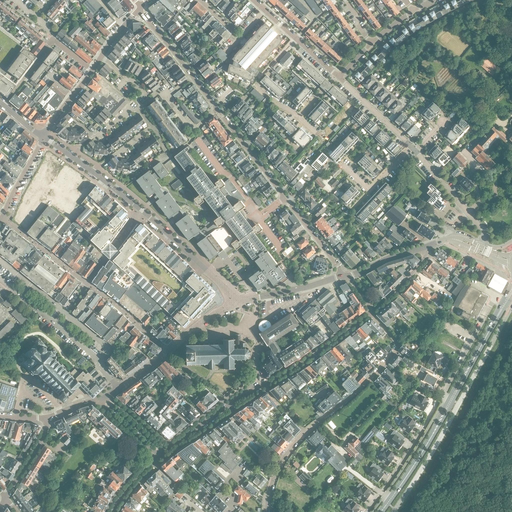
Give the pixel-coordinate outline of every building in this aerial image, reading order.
[(57,2),(63,7),(68,11),(69,13),(71,11),(65,6),(67,3),(66,3),(68,1),(67,0),(57,0),(58,0),(57,2)] [(99,21),(106,29),(111,25),(111,24),(113,22),(114,22),(116,21),(96,0),(87,0),(83,4),(87,9),(90,12),(94,16),(99,21)] [(135,7),(128,0),(108,0),(106,2),(119,19),(118,17),(126,11),(128,13),(134,8),(135,7)] [(148,9),(154,16),(162,8),(165,10),(165,9),(167,11),(169,13),(173,16),(174,14),(159,0),(148,8),(148,9)] [(179,17),(181,14),(179,12),(166,0),(166,1),(165,0),(159,0),(174,14),(176,16),(176,15),(179,17)] [(166,0),(179,12),(183,7),(188,1),(189,1),(187,0),(166,0)] [(224,0),(223,1),(217,7),(223,12),(229,5),(231,3),(227,0),(224,0)] [(325,4),(329,10),(334,6),(330,0),(325,4)] [(454,9),(463,5),(461,0),(459,0),(455,2),(455,0),(451,2),(453,7),(451,7),(453,10),(454,9)] [(280,11),(284,6),(279,1),(274,6),(280,11)] [(395,7),(390,1),(385,4),(390,10),(395,7)] [(57,2),(53,6),(60,11),(63,7),(57,2)] [(198,2),(193,7),(189,12),(191,13),(194,10),(197,12),(202,6),(198,2)] [(238,5),(234,2),(227,10),(228,11),(226,13),(230,16),(237,8),(236,7),(238,5)] [(183,7),(179,12),(181,14),(185,17),(189,12),(193,7),(189,3),(184,9),(183,7)] [(362,12),(367,9),(363,3),(358,6),(362,12)] [(451,11),(453,10),(451,7),(450,8),(447,4),(444,6),(444,7),(439,10),(442,16),(451,11)] [(60,11),(53,6),(49,10),(56,15),(60,11)] [(280,11),(285,15),(289,11),(284,6),(280,11)] [(339,12),(334,6),(329,10),(334,16),(339,12)] [(11,10),(7,7),(2,13),(6,17),(11,10)] [(197,19),(199,20),(207,11),(203,7),(198,13),(200,16),(197,19)] [(233,22),(246,9),(244,7),(242,8),(243,9),(238,14),(235,12),(229,18),(233,22)] [(399,13),(395,7),(390,10),(393,15),(394,16),(399,13)] [(155,17),(157,20),(162,15),(161,14),(165,10),(162,8),(154,16),(155,17)] [(370,9),(369,9),(369,8),(367,9),(362,12),(367,18),(372,14),(369,10),(370,9)] [(244,22),(243,21),(244,19),(241,17),(246,13),(248,11),(246,9),(233,22),(238,26),(239,24),(241,25),(244,22)] [(15,14),(11,10),(6,17),(10,20),(15,14)] [(58,17),(56,15),(49,10),(46,14),(54,21),(58,17)] [(442,16),(439,10),(434,13),(433,12),(430,14),(432,18),(430,19),(432,22),(433,21),(442,16)] [(211,15),(207,11),(199,20),(197,23),(199,24),(203,20),(204,22),(205,22),(211,15)] [(291,21),(295,16),(289,11),(285,15),(291,21)] [(343,18),(339,12),(334,16),(338,21),(343,18)] [(162,15),(157,20),(160,23),(168,15),(165,13),(163,16),(162,15)] [(15,14),(10,20),(14,24),(20,17),(15,14)] [(367,18),(371,24),(376,20),(372,14),(367,18)] [(170,17),(168,15),(160,23),(163,27),(168,22),(167,21),(170,17)] [(96,29),(84,16),(81,20),(84,23),(83,25),(92,33),(93,32),(94,33),(95,33),(96,31),(95,30),(96,29)] [(206,23),(203,26),(202,27),(204,30),(208,25),(211,27),(217,21),(216,20),(216,19),(215,18),(214,18),(212,16),(206,23)] [(291,21),(296,26),(300,21),(299,20),(301,18),(299,16),(297,18),(295,16),(291,21)] [(430,23),(432,22),(430,19),(428,20),(426,16),(422,18),(423,19),(418,23),(422,28),(430,23)] [(338,21),(343,27),(347,24),(343,18),(338,21)] [(20,29),(26,22),(22,19),(16,25),(20,29)] [(172,33),(179,28),(175,23),(176,22),(174,19),(166,26),(168,28),(167,29),(171,34),(172,33)] [(381,26),(376,20),(371,24),(376,30),(381,26)] [(95,25),(106,37),(110,34),(110,33),(106,29),(99,21),(95,25)] [(217,21),(211,27),(213,29),(209,34),(210,35),(211,36),(221,25),(219,23),(220,22),(218,21),(217,21)] [(296,26),(302,31),(306,26),(300,21),(296,26)] [(30,25),(26,22),(20,29),(25,32),(30,25)] [(139,33),(137,35),(136,36),(137,38),(141,35),(142,37),(150,30),(145,25),(142,28),(143,30),(141,31),(141,23),(133,23),(134,32),(139,31),(139,33)] [(229,66),(227,72),(231,73),(231,75),(232,76),(233,76),(234,76),(234,77),(235,77),(236,77),(237,77),(238,77),(239,77),(239,76),(243,78),(246,80),(245,81),(246,82),(247,83),(248,84),(249,84),(250,84),(251,84),(251,83),(251,82),(251,81),(254,75),(255,76),(258,72),(257,70),(256,70),(281,43),(280,43),(283,40),(270,28),(265,23),(262,26),(234,56),(235,56),(232,59),(234,61),(232,65),(229,64),(229,66)] [(413,33),(422,28),(418,23),(413,26),(412,24),(409,26),(411,31),(410,32),(412,34),(413,33)] [(352,30),(347,24),(343,27),(347,33),(352,30)] [(32,26),(32,27),(30,25),(25,32),(23,34),(25,36),(26,34),(28,36),(29,36),(35,28),(32,26)] [(78,25),(69,34),(73,38),(74,38),(79,32),(82,29),(78,25)] [(211,36),(213,38),(214,38),(218,33),(220,36),(226,29),(226,28),(224,27),(223,27),(221,25),(211,36)] [(180,26),(179,28),(172,33),(174,36),(173,37),(177,42),(178,41),(185,35),(181,30),(183,29),(180,26)] [(39,32),(37,31),(37,30),(35,28),(29,36),(31,37),(29,39),(32,41),(39,32)] [(0,92),(4,95),(7,98),(7,97),(7,98),(16,86),(19,82),(18,81),(19,80),(34,59),(36,57),(24,48),(0,29),(0,92)] [(135,37),(133,34),(132,33),(133,32),(132,32),(130,29),(125,35),(134,44),(135,43),(134,42),(135,42),(132,39),(133,38),(135,37)] [(227,30),(226,29),(220,36),(223,38),(219,43),(221,45),(222,44),(231,34),(229,32),(229,31),(228,30),(227,30)] [(305,33),(310,38),(314,34),(309,29),(305,33)] [(410,35),(412,34),(410,32),(408,33),(405,29),(402,31),(403,33),(398,36),(402,41),(410,35)] [(347,33),(351,39),(356,36),(352,30),(347,33)] [(43,36),(39,32),(32,41),(34,43),(35,41),(37,42),(43,36)] [(66,37),(60,32),(56,37),(62,41),(66,37)] [(85,40),(87,38),(79,32),(74,38),(81,45),(85,40)] [(142,40),(147,46),(155,38),(155,36),(154,35),(152,35),(151,33),(146,37),(142,40)] [(187,33),(185,35),(178,41),(180,43),(179,44),(183,49),(192,42),(188,37),(189,36),(187,33)] [(320,39),(314,34),(310,38),(316,43),(320,39)] [(316,43),(321,48),(327,42),(327,41),(325,43),(322,40),(323,39),(322,38),(324,36),(322,35),(320,37),(321,38),(320,39),(316,43)] [(120,39),(121,40),(127,46),(130,42),(124,36),(120,39)] [(361,42),(356,36),(351,39),(350,40),(350,41),(352,43),(354,42),(356,45),(361,42)] [(394,47),(402,41),(398,36),(394,40),(393,39),(389,41),(393,45),(391,46),(393,49),(394,47)] [(67,46),(71,42),(71,41),(66,37),(62,41),(67,46)] [(91,38),(87,42),(94,48),(98,51),(101,47),(91,38)] [(155,38),(147,46),(151,51),(155,47),(159,43),(158,41),(158,40),(157,38),(155,38)] [(91,52),(94,48),(87,42),(85,40),(81,45),(91,52)] [(124,50),(127,46),(121,40),(117,44),(123,50),(124,50)] [(75,49),(77,47),(71,42),(67,46),(72,50),(74,48),(75,49)] [(321,48),(326,53),(331,49),(332,47),(332,48),(334,46),(333,44),(332,46),(327,42),(321,48)] [(125,51),(124,50),(123,50),(117,44),(113,47),(115,49),(122,56),(123,56),(122,55),(125,51)] [(192,48),(193,47),(191,44),(183,51),(187,56),(192,52),(194,50),(192,48)] [(392,50),(393,49),(391,46),(390,48),(386,44),(383,47),(384,48),(380,52),(384,57),(392,50)] [(167,49),(163,45),(157,51),(154,53),(153,51),(147,57),(152,62),(152,61),(167,49)] [(89,63),(92,59),(77,47),(75,49),(74,48),(72,50),(75,52),(89,63)] [(215,53),(219,58),(224,52),(220,48),(215,53)] [(53,49),(43,61),(49,66),(51,64),(52,65),(60,55),(53,49)] [(121,58),(122,56),(115,49),(111,52),(118,59),(120,60),(121,59),(121,58)] [(170,53),(167,49),(152,61),(160,71),(163,68),(160,64),(159,63),(163,60),(162,59),(163,58),(165,59),(167,58),(166,56),(170,53)] [(326,53),(332,58),(337,52),(335,50),(333,51),(331,49),(326,53)] [(194,64),(199,61),(201,59),(195,51),(193,53),(188,57),(194,64)] [(118,59),(111,52),(108,56),(114,62),(118,59)] [(229,56),(224,52),(219,58),(223,63),(229,56)] [(280,61),(286,67),(294,58),(288,52),(280,61)] [(341,55),(337,52),(332,58),(337,63),(343,57),(340,55),(341,55)] [(384,57),(380,52),(376,56),(375,55),(372,58),(375,61),(374,63),(376,65),(377,63),(384,57)] [(56,62),(62,67),(65,63),(71,68),(69,70),(80,79),(84,74),(73,65),(67,61),(61,56),(56,62)] [(165,75),(169,72),(173,69),(170,66),(175,63),(176,63),(175,62),(171,57),(172,57),(171,57),(164,63),(168,68),(161,73),(164,76),(165,75)] [(479,64),(492,76),(499,68),(486,57),(479,64)] [(128,71),(129,70),(135,61),(130,58),(124,68),(128,71)] [(342,107),(348,101),(348,100),(329,83),(303,59),(297,65),(323,90),(342,107)] [(201,73),(209,66),(210,65),(208,63),(206,60),(197,68),(201,73)] [(43,62),(37,70),(41,74),(44,70),(48,72),(51,68),(49,66),(43,61),(43,62)] [(139,64),(135,61),(129,70),(133,73),(138,66),(139,64)] [(374,66),(376,65),(374,63),(372,64),(369,61),(366,64),(367,65),(363,69),(368,74),(374,66)] [(112,70),(106,64),(102,68),(109,74),(112,70)] [(224,64),(220,68),(222,70),(223,71),(227,72),(229,66),(224,64)] [(138,66),(133,73),(137,76),(142,68),(138,66)] [(178,66),(173,69),(169,72),(165,75),(166,77),(170,74),(172,77),(174,75),(181,70),(178,66)] [(213,71),(209,66),(201,73),(205,78),(212,72),(213,71)] [(105,78),(109,74),(102,68),(99,71),(105,78)] [(359,83),(360,82),(368,74),(363,69),(359,74),(358,72),(355,75),(356,77),(355,78),(359,83)] [(37,70),(30,79),(37,85),(41,80),(38,78),(41,74),(37,70)] [(174,75),(177,79),(184,74),(181,70),(174,75)] [(143,80),(150,75),(147,71),(140,76),(143,80)] [(66,80),(73,85),(74,85),(75,83),(75,82),(77,80),(69,74),(68,76),(68,77),(66,80)] [(118,103),(120,100),(122,98),(107,83),(96,74),(92,80),(98,83),(118,103)] [(187,78),(184,74),(177,79),(180,84),(187,78)] [(213,77),(214,78),(209,82),(211,84),(210,85),(211,86),(212,86),(213,87),(221,81),(216,74),(213,77)] [(153,79),(150,75),(143,80),(146,85),(147,84),(153,79)] [(260,82),(264,85),(270,79),(266,75),(260,82)] [(370,90),(379,81),(372,75),(363,85),(366,88),(367,86),(370,90)] [(73,86),(73,85),(66,80),(63,77),(59,81),(70,90),(73,86)] [(150,88),(157,82),(154,79),(153,79),(147,84),(150,88)] [(267,89),(274,82),(270,79),(264,85),(267,89)] [(97,100),(99,102),(101,104),(110,112),(111,110),(113,108),(116,105),(118,103),(98,83),(92,80),(88,86),(93,90),(90,94),(93,97),(97,100)] [(385,87),(379,81),(370,90),(369,91),(372,94),(373,93),(377,96),(385,87)] [(64,99),(67,94),(55,82),(50,87),(60,96),(64,99)] [(150,88),(153,92),(160,87),(157,82),(150,88)] [(277,86),(274,82),(267,89),(271,92),(277,86)] [(184,90),(189,97),(198,90),(192,83),(184,90)] [(42,107),(47,111),(52,115),(63,99),(50,88),(50,87),(47,84),(34,99),(35,100),(38,102),(43,106),(42,107)] [(277,86),(271,92),(275,96),(282,88),(279,84),(277,86)] [(304,85),(301,88),(309,96),(313,92),(304,85)] [(18,109),(25,101),(27,98),(28,97),(29,95),(32,91),(27,87),(18,97),(15,94),(9,101),(18,109)] [(392,93),(385,87),(377,96),(376,97),(379,100),(380,99),(383,102),(384,102),(392,93)] [(286,91),(282,88),(275,96),(279,99),(286,91)] [(297,92),(306,100),(309,96),(301,88),(297,92)] [(83,95),(90,101),(93,97),(90,94),(87,91),(83,95)] [(252,95),(257,99),(261,94),(256,91),(252,95)] [(297,92),(294,96),(302,104),(306,100),(297,92)] [(189,104),(191,106),(195,103),(202,97),(198,93),(191,98),(190,99),(192,102),(189,104)] [(398,100),(392,93),(384,102),(383,102),(382,103),(385,106),(386,105),(390,108),(398,100)] [(261,94),(257,99),(261,103),(262,101),(265,98),(261,94)] [(27,98),(25,101),(18,109),(22,112),(29,105),(33,101),(34,99),(29,95),(28,97),(27,98)] [(86,105),(90,101),(83,95),(80,98),(86,105)] [(302,104),(294,96),(290,100),(299,108),(302,104)] [(205,102),(202,97),(195,103),(198,107),(205,102)] [(83,108),(86,105),(80,98),(76,102),(83,108)] [(30,107),(35,100),(34,99),(33,101),(29,105),(22,112),(22,113),(24,115),(25,114),(26,116),(27,115),(26,114),(29,111),(30,112),(32,109),(30,107)] [(235,111),(237,112),(245,103),(246,103),(245,102),(244,100),(242,99),(241,99),(240,100),(239,101),(238,102),(232,109),(234,111),(235,111)] [(185,141),(180,135),(167,117),(168,116),(156,100),(147,107),(159,123),(158,124),(176,148),(185,141)] [(322,100),(318,104),(326,112),(330,108),(322,100)] [(405,106),(398,100),(390,108),(389,109),(392,112),(393,111),(397,115),(405,106)] [(205,102),(198,107),(200,110),(199,111),(201,113),(202,112),(206,109),(206,108),(207,107),(206,106),(208,105),(205,102)] [(434,116),(437,112),(438,113),(441,110),(432,102),(426,108),(434,116)] [(72,107),(79,114),(81,112),(86,116),(87,115),(75,103),(72,107)] [(246,104),(245,103),(237,112),(236,113),(238,115),(238,116),(240,118),(240,117),(249,108),(249,107),(248,105),(246,104)] [(273,113),(277,110),(272,104),(268,108),(273,113)] [(323,115),(326,112),(318,104),(315,108),(323,115)] [(32,109),(30,112),(29,111),(26,114),(27,115),(26,116),(28,117),(29,118),(30,119),(31,119),(31,120),(37,112),(34,110),(35,109),(33,107),(32,109)] [(86,120),(79,114),(72,107),(68,113),(75,119),(78,116),(84,122),(86,120)] [(101,112),(108,118),(111,114),(105,108),(101,112)] [(250,108),(249,108),(240,117),(242,119),(241,120),(244,122),(253,112),(253,111),(252,109),(250,108)] [(319,119),(323,115),(315,108),(311,112),(319,119)] [(426,108),(420,115),(428,122),(431,119),(432,119),(435,116),(434,116),(426,108)] [(356,122),(364,114),(361,111),(360,111),(358,109),(351,116),(353,118),(354,120),(356,122)] [(276,120),(282,113),(278,110),(272,116),(276,120)] [(104,121),(108,118),(101,112),(98,115),(104,121)] [(316,123),(319,119),(311,112),(308,116),(316,123)] [(35,122),(36,123),(37,123),(43,116),(38,113),(32,120),(33,120),(33,121),(34,122),(35,122)] [(43,116),(37,123),(36,123),(37,124),(37,123),(45,123),(45,124),(50,118),(46,114),(45,113),(44,115),(43,116)] [(276,120),(280,123),(286,117),(282,113),(276,120)] [(401,126),(409,119),(402,113),(394,121),(397,124),(398,123),(401,126)] [(6,123),(10,118),(5,114),(1,119),(6,123)] [(63,117),(61,119),(68,125),(73,120),(67,114),(64,118),(63,117)] [(138,118),(136,119),(141,125),(145,122),(139,114),(136,116),(138,118)] [(367,117),(364,114),(356,122),(356,123),(358,124),(361,125),(362,127),(369,120),(367,117)] [(104,121),(98,115),(94,119),(101,125),(104,121)] [(206,122),(209,127),(217,121),(218,121),(214,116),(207,121),(206,122)] [(280,123),(284,127),(290,120),(286,117),(280,123)] [(134,118),(131,120),(137,128),(141,125),(136,119),(135,120),(134,118)] [(247,132),(254,124),(252,122),(253,121),(251,118),(249,120),(246,122),(247,124),(243,128),(244,128),(243,129),(245,131),(246,130),(246,131),(247,132)] [(456,125),(463,132),(469,126),(461,118),(458,121),(459,122),(456,125)] [(59,135),(59,134),(65,128),(68,125),(61,119),(60,121),(60,122),(57,126),(59,127),(55,131),(59,135)] [(415,125),(409,119),(401,126),(401,127),(404,130),(404,129),(407,132),(408,132),(415,125)] [(13,132),(19,125),(14,120),(3,133),(7,136),(12,130),(13,132)] [(130,124),(128,125),(133,132),(137,128),(131,120),(128,122),(130,124)] [(258,129),(260,127),(261,126),(257,123),(259,121),(258,120),(254,124),(247,132),(250,135),(254,130),(256,132),(258,129)] [(284,127),(287,130),(293,124),(290,120),(284,127)] [(367,132),(367,133),(375,124),(372,121),(371,122),(369,120),(362,127),(364,128),(365,130),(367,132)] [(219,122),(218,123),(217,121),(209,127),(208,128),(212,133),(213,132),(221,126),(221,125),(219,122)] [(88,128),(92,133),(96,129),(91,124),(88,128)] [(129,135),(133,132),(128,125),(127,126),(126,124),(123,126),(129,135)] [(297,127),(293,124),(287,130),(291,134),(297,127)] [(378,127),(375,124),(367,133),(369,134),(372,135),(373,137),(380,130),(377,128),(378,127)] [(457,138),(463,132),(456,125),(455,124),(452,127),(453,128),(450,131),(457,138)] [(421,131),(415,125),(408,132),(407,132),(407,133),(410,136),(411,135),(414,138),(421,131)] [(506,143),(506,142),(509,139),(495,125),(471,151),(476,157),(475,158),(488,170),(495,164),(490,159),(492,156),(489,152),(488,149),(500,137),(506,143)] [(122,131),(120,131),(125,138),(129,135),(123,126),(120,129),(122,131)] [(213,132),(217,137),(224,131),(221,126),(213,132)] [(68,132),(65,128),(59,134),(65,139),(69,139),(69,136),(66,134),(68,132)] [(79,139),(82,139),(88,133),(82,128),(79,131),(81,134),(79,136),(79,139)] [(307,134),(300,128),(292,138),(303,148),(312,137),(307,134)] [(31,135),(25,130),(22,133),(23,134),(20,137),(26,142),(31,135)] [(346,134),(356,143),(356,142),(357,141),(359,139),(350,130),(346,134)] [(377,142),(378,143),(386,134),(383,131),(382,132),(380,130),(373,137),(375,138),(375,139),(376,140),(376,141),(377,142)] [(451,145),(457,138),(450,131),(449,130),(446,133),(447,134),(444,138),(451,145)] [(121,141),(125,138),(120,131),(119,132),(118,131),(115,133),(121,141)] [(228,135),(224,131),(217,137),(221,141),(228,135)] [(114,137),(113,138),(118,145),(122,142),(121,141),(115,133),(113,135),(114,137)] [(258,145),(264,137),(260,133),(253,141),(258,145)] [(354,144),(356,143),(346,134),(342,138),(344,140),(351,147),(353,145),(354,144)] [(389,137),(386,134),(378,143),(377,144),(379,146),(382,147),(383,146),(384,147),(391,140),(388,138),(389,137)] [(28,146),(33,149),(36,144),(37,142),(37,141),(31,135),(26,142),(25,142),(29,145),(28,146)] [(152,139),(150,141),(155,147),(159,144),(153,135),(150,137),(152,139)] [(222,149),(225,147),(232,140),(229,135),(228,135),(221,141),(222,143),(219,145),(222,149)] [(30,155),(33,149),(28,146),(29,145),(25,142),(26,142),(20,137),(18,140),(24,145),(21,149),(30,155)] [(107,140),(109,142),(114,148),(118,145),(113,138),(112,139),(110,137),(107,140)] [(269,142),(264,137),(258,145),(262,149),(269,142)] [(148,139),(145,142),(151,150),(155,147),(150,141),(149,141),(148,139)] [(91,151),(94,152),(94,149),(92,146),(95,144),(92,140),(86,145),(91,151)] [(238,148),(232,140),(225,147),(230,154),(233,151),(238,148)] [(349,148),(351,147),(344,140),(340,144),(348,151),(349,150),(349,148)] [(387,151),(389,153),(397,145),(394,142),(393,142),(391,140),(384,147),(386,149),(387,151)] [(98,144),(95,144),(92,146),(94,149),(94,152),(94,153),(99,154),(100,142),(98,142),(98,144)] [(104,154),(104,153),(104,150),(107,148),(106,145),(105,145),(103,145),(104,143),(100,142),(99,154),(104,154)] [(109,142),(106,145),(107,148),(104,150),(104,153),(108,154),(114,149),(114,148),(109,142)] [(143,146),(142,147),(147,153),(151,150),(145,142),(142,144),(143,146)] [(347,152),(348,151),(340,144),(336,148),(344,155),(345,153),(347,152)] [(435,158),(442,150),(436,144),(429,152),(432,155),(431,156),(434,159),(435,158)] [(19,156),(26,161),(27,161),(29,156),(22,151),(20,153),(17,151),(13,149),(8,145),(7,147),(19,156)] [(185,172),(189,169),(194,165),(184,153),(191,148),(189,145),(174,157),(185,172)] [(266,154),(269,157),(275,150),(269,145),(264,151),(267,153),(266,154)] [(400,147),(397,145),(389,153),(388,154),(390,156),(393,157),(394,156),(395,158),(402,151),(399,148),(400,147)] [(143,156),(147,153),(142,147),(141,148),(139,146),(137,148),(138,149),(143,156)] [(275,150),(269,157),(268,158),(273,162),(283,151),(278,147),(275,150)] [(342,156),(344,155),(336,148),(333,152),(341,159),(342,158),(342,156)] [(137,153),(135,154),(140,161),(144,157),(143,156),(138,149),(135,151),(137,153)] [(237,163),(245,157),(242,152),(241,150),(240,150),(234,154),(230,157),(232,159),(233,159),(237,163)] [(448,156),(442,150),(435,158),(438,161),(437,162),(440,165),(448,156)] [(276,167),(287,155),(283,151),(273,162),(272,163),(274,164),(274,165),(276,167)] [(339,160),(341,159),(333,152),(329,156),(328,158),(330,160),(332,162),(334,163),(335,162),(336,163),(338,161),(339,160)] [(136,164),(140,161),(135,154),(134,155),(132,153),(130,156),(132,159),(136,164)] [(314,161),(312,160),(309,163),(321,173),(332,162),(330,160),(328,158),(322,153),(314,161)] [(453,164),(456,162),(459,166),(461,165),(463,167),(467,163),(465,161),(465,160),(458,153),(452,159),(450,161),(453,164)] [(360,166),(361,167),(370,158),(366,154),(357,163),(359,165),(360,166)] [(22,167),(26,161),(19,156),(15,162),(22,167)] [(114,168),(117,169),(118,165),(116,163),(118,161),(115,157),(109,162),(114,168)] [(253,166),(245,157),(237,163),(231,168),(232,170),(240,164),(242,166),(239,168),(243,174),(246,172),(253,166)] [(374,161),(370,158),(361,167),(362,168),(364,169),(365,170),(374,161)] [(120,161),(118,161),(116,163),(118,165),(117,169),(117,170),(122,170),(124,159),(121,159),(120,161)] [(128,162),(130,165),(128,166),(127,170),(134,171),(139,167),(136,164),(132,159),(128,162)] [(0,163),(8,171),(12,166),(6,161),(5,162),(3,160),(0,163)] [(284,174),(290,167),(284,161),(277,168),(284,174)] [(368,174),(368,175),(378,165),(374,161),(365,170),(367,172),(368,174)] [(187,177),(202,196),(201,197),(199,195),(193,199),(198,205),(204,201),(202,199),(205,197),(219,216),(213,221),(215,223),(207,229),(205,226),(200,230),(188,214),(184,217),(179,210),(181,209),(168,192),(165,195),(160,189),(161,187),(156,180),(160,177),(161,179),(169,173),(162,165),(160,162),(157,164),(153,168),(156,172),(151,175),(148,171),(142,176),(136,180),(138,184),(138,183),(149,197),(152,194),(157,201),(156,202),(160,207),(166,216),(168,218),(172,216),(177,222),(175,223),(178,227),(178,226),(188,240),(193,236),(198,242),(197,243),(201,249),(207,257),(208,257),(210,260),(223,250),(226,254),(241,243),(253,259),(258,255),(260,257),(254,261),(262,270),(259,272),(267,282),(269,280),(266,276),(276,268),(275,266),(277,264),(267,251),(264,253),(263,251),(265,249),(253,233),(255,232),(257,234),(262,229),(257,223),(253,227),(240,210),(245,207),(242,204),(246,201),(229,179),(223,183),(220,179),(215,183),(216,185),(214,187),(199,168),(197,169),(195,167),(195,168),(195,167),(194,165),(189,169),(192,173),(187,177)] [(296,170),(300,173),(305,168),(308,164),(306,162),(304,165),(301,163),(296,170)] [(382,169),(378,165),(368,175),(370,176),(371,176),(373,178),(374,177),(375,179),(380,174),(378,173),(382,169)] [(17,178),(17,179),(20,173),(12,166),(8,171),(17,178)] [(253,166),(246,172),(249,176),(248,177),(249,178),(254,175),(253,174),(257,172),(253,166)] [(297,173),(290,167),(284,174),(287,178),(287,179),(288,181),(289,181),(290,180),(297,173)] [(334,177),(342,170),(338,167),(331,174),(334,177)] [(300,173),(297,177),(299,179),(305,172),(307,174),(309,171),(305,168),(300,173)] [(451,174),(454,177),(459,171),(457,169),(451,174)] [(329,183),(333,188),(346,175),(342,171),(329,183)] [(12,186),(16,181),(6,173),(0,179),(0,181),(9,190),(13,186),(12,186)] [(253,183),(255,185),(265,177),(262,173),(255,179),(256,180),(253,183)] [(247,183),(249,182),(243,174),(238,178),(244,186),(247,183)] [(268,181),(265,177),(255,185),(256,187),(260,185),(261,187),(268,181)] [(322,188),(325,185),(318,177),(314,180),(322,188)] [(298,190),(303,185),(296,178),(291,184),(292,185),(294,188),(295,187),(298,190)] [(459,185),(466,192),(473,185),(471,183),(472,182),(470,180),(469,181),(466,178),(459,185)] [(179,179),(171,185),(174,190),(176,189),(175,187),(179,184),(181,185),(182,184),(179,179)] [(0,189),(7,196),(10,191),(0,182),(0,189)] [(441,194),(428,182),(426,184),(428,185),(427,187),(429,189),(426,192),(427,193),(431,197),(427,201),(431,205),(431,206),(434,209),(435,209),(437,207),(440,211),(441,210),(442,210),(443,209),(443,208),(443,207),(445,207),(445,205),(444,205),(447,202),(444,200),(439,196),(441,194)] [(251,188),(247,183),(244,186),(249,193),(252,191),(250,189),(251,188)] [(274,189),(269,183),(259,190),(260,192),(262,190),(266,196),(266,195),(267,197),(270,195),(269,193),(274,189)] [(389,193),(389,194),(390,195),(394,191),(385,183),(384,184),(382,185),(381,186),(389,193)] [(94,244),(97,246),(101,250),(110,241),(111,242),(111,243),(129,218),(126,216),(128,214),(126,213),(127,211),(115,200),(114,200),(107,193),(106,194),(96,185),(81,204),(86,208),(75,220),(73,223),(72,223),(80,230),(83,227),(93,237),(91,240),(94,244)] [(355,196),(357,194),(359,194),(360,193),(358,192),(358,191),(359,190),(355,186),(354,187),(351,185),(347,189),(348,189),(355,196)] [(389,193),(381,186),(380,187),(379,189),(378,191),(385,197),(389,194),(389,193)] [(305,201),(306,201),(310,197),(310,196),(311,195),(305,189),(299,195),(305,201)] [(353,198),(355,196),(348,189),(344,193),(352,201),(353,200),(353,198)] [(381,201),(385,197),(378,191),(376,192),(375,193),(374,193),(373,194),(381,201)] [(340,197),(342,199),(346,202),(347,204),(348,204),(349,202),(351,202),(352,201),(344,193),(340,197)] [(383,203),(381,201),(373,194),(372,195),(372,197),(370,198),(379,207),(383,203)] [(311,210),(317,204),(310,197),(306,201),(306,202),(305,203),(311,210)] [(366,202),(376,211),(379,207),(370,198),(369,200),(367,201),(366,202)] [(372,215),(376,211),(366,202),(365,203),(365,205),(363,206),(370,213),(372,215)] [(35,239),(37,241),(58,216),(59,214),(48,205),(27,233),(29,234),(30,235),(30,236),(33,238),(34,238),(35,239)] [(326,210),(321,205),(313,213),(317,217),(320,213),(321,214),(326,210)] [(366,217),(370,213),(363,206),(361,208),(360,209),(359,210),(366,217)] [(392,206),(385,214),(398,226),(405,217),(402,215),(397,210),(392,206)] [(426,224),(427,224),(431,219),(430,218),(425,215),(426,212),(419,207),(414,216),(426,224)] [(282,222),(289,217),(290,216),(286,210),(280,215),(282,218),(280,220),(282,222)] [(366,217),(359,210),(358,211),(357,212),(355,214),(363,221),(366,217)] [(37,241),(50,250),(71,224),(65,219),(59,214),(58,216),(37,241)] [(289,229),(292,232),(301,225),(293,214),(290,216),(289,217),(294,225),(289,229)] [(314,223),(317,227),(325,220),(322,216),(314,223)] [(327,222),(325,220),(317,227),(320,231),(329,223),(334,220),(333,219),(332,219),(327,222)] [(335,221),(334,220),(329,223),(320,231),(323,235),(331,228),(329,226),(335,221)] [(385,226),(384,225),(378,221),(378,222),(375,225),(381,231),(385,226)] [(50,250),(54,253),(62,244),(61,244),(67,236),(66,235),(70,231),(71,232),(76,226),(72,223),(72,224),(71,224),(50,250)] [(110,275),(106,282),(101,289),(118,302),(124,294),(134,302),(144,290),(184,327),(190,321),(188,320),(191,317),(193,319),(212,299),(211,298),(215,293),(210,289),(212,288),(200,277),(199,277),(194,272),(195,272),(195,271),(195,270),(189,265),(188,264),(184,260),(183,259),(174,251),(161,239),(160,239),(144,224),(143,225),(141,223),(139,225),(137,224),(118,249),(119,250),(120,251),(111,259),(118,266),(118,267),(112,273),(110,275)] [(0,234),(5,239),(12,229),(6,224),(4,224),(0,230),(0,234)] [(424,236),(430,239),(434,233),(421,224),(418,229),(417,228),(415,231),(419,233),(419,232),(423,235),(423,236),(424,237),(424,236)] [(304,228),(301,225),(292,232),(294,235),(292,237),(294,240),(299,237),(297,234),(304,228)] [(415,236),(405,228),(401,233),(398,231),(399,230),(393,225),(389,229),(402,240),(405,237),(410,241),(415,236)] [(334,226),(331,228),(323,235),(326,238),(334,232),(337,229),(335,226),(334,226)] [(0,245),(0,255),(1,256),(2,257),(2,256),(4,258),(4,259),(5,259),(7,256),(13,248),(22,236),(21,236),(18,234),(19,234),(18,233),(18,234),(17,233),(17,232),(16,232),(16,231),(13,229),(12,229),(5,239),(2,243),(1,245),(0,245)] [(338,243),(338,242),(342,239),(337,231),(327,239),(333,247),(338,243)] [(393,232),(388,238),(391,240),(392,239),(399,244),(403,240),(393,232)] [(68,264),(81,248),(80,247),(82,244),(85,240),(78,235),(69,246),(66,251),(60,258),(68,264)] [(22,236),(13,248),(7,256),(5,259),(12,265),(15,261),(19,257),(21,254),(30,243),(26,240),(22,236)] [(68,236),(62,244),(54,253),(59,257),(65,250),(66,251),(69,246),(67,245),(72,239),(68,236)] [(379,242),(387,251),(392,246),(384,238),(383,238),(382,237),(380,239),(381,240),(379,242)] [(304,238),(297,243),(297,244),(296,244),(300,249),(301,249),(308,243),(309,242),(307,240),(306,240),(304,238)] [(373,242),(377,246),(374,248),(380,254),(384,249),(375,240),(373,242)] [(81,248),(85,252),(86,252),(91,255),(92,254),(96,248),(97,246),(94,244),(92,242),(88,248),(82,244),(80,247),(81,248)] [(26,257),(35,247),(35,246),(30,243),(21,254),(26,257)] [(348,248),(350,247),(348,245),(344,248),(342,246),(341,247),(339,244),(334,248),(333,248),(339,256),(340,256),(339,256),(348,248)] [(306,261),(309,259),(308,258),(315,252),(311,246),(309,248),(308,247),(305,249),(306,250),(303,252),(304,254),(301,256),(303,258),(304,257),(306,261)] [(35,247),(26,257),(24,260),(27,263),(26,264),(31,269),(39,260),(43,255),(40,252),(41,252),(35,247)] [(280,255),(283,259),(293,250),(290,247),(284,251),(280,255)] [(81,259),(85,252),(81,248),(68,264),(68,265),(72,268),(81,259)] [(87,279),(90,274),(95,268),(99,262),(97,261),(103,253),(96,248),(92,254),(90,258),(79,273),(87,279)] [(372,250),(369,248),(368,248),(363,252),(360,248),(356,251),(360,256),(363,253),(369,259),(372,256),(373,257),(376,254),(372,250)] [(352,255),(353,254),(349,249),(341,257),(342,257),(342,259),(343,260),(344,259),(347,263),(350,260),(348,258),(350,256),(349,256),(351,254),(352,255)] [(441,253),(437,251),(433,257),(444,263),(448,257),(444,255),(445,254),(445,253),(443,252),(442,252),(441,253)] [(24,260),(26,257),(21,254),(19,257),(15,261),(12,265),(20,271),(23,267),(26,264),(27,263),(24,260)] [(53,261),(50,259),(44,254),(44,255),(43,255),(39,260),(31,269),(26,264),(23,267),(20,271),(22,272),(22,273),(48,294),(48,293),(48,294),(51,290),(55,286),(60,279),(66,271),(65,271),(53,261)] [(358,260),(353,254),(352,255),(351,254),(349,256),(350,256),(348,258),(350,260),(347,263),(350,266),(353,267),(353,266),(358,262),(358,260)] [(413,255),(404,258),(405,263),(407,262),(413,267),(419,260),(413,255)] [(449,256),(448,257),(444,263),(446,265),(447,263),(453,267),(457,261),(449,256)] [(317,257),(317,258),(316,258),(316,259),(315,262),(317,262),(315,272),(325,274),(326,270),(327,270),(327,268),(328,264),(327,264),(326,263),(326,261),(325,259),(317,257)] [(405,263),(404,258),(395,260),(389,262),(386,263),(388,269),(391,272),(393,269),(394,269),(393,267),(405,263)] [(72,268),(77,271),(84,261),(81,259),(72,268)] [(92,282),(101,289),(106,282),(110,275),(112,273),(118,267),(114,263),(109,259),(104,267),(103,265),(92,282)] [(427,265),(436,272),(442,277),(445,279),(448,274),(431,260),(427,265)] [(388,269),(386,263),(377,268),(379,273),(385,270),(388,274),(387,276),(390,279),(391,280),(393,279),(395,280),(397,279),(395,277),(398,274),(395,271),(393,269),(391,272),(388,269)] [(478,277),(481,278),(486,268),(478,263),(475,267),(476,268),(475,270),(477,271),(479,275),(478,277)] [(427,265),(423,269),(433,275),(436,272),(427,265)] [(269,280),(273,285),(280,281),(286,276),(283,273),(282,271),(278,266),(277,266),(278,267),(276,268),(266,276),(269,280)] [(486,268),(481,278),(479,281),(482,283),(487,285),(490,280),(489,279),(490,277),(491,277),(494,272),(489,269),(486,268)] [(437,278),(433,275),(423,269),(420,272),(426,277),(430,279),(434,282),(437,278)] [(267,282),(259,272),(259,271),(258,270),(253,274),(254,274),(249,278),(258,290),(263,286),(263,287),(268,283),(268,282),(267,282)] [(381,299),(392,289),(386,283),(373,270),(366,274),(376,288),(374,290),(381,299)] [(390,279),(386,283),(392,289),(395,286),(404,277),(397,270),(395,271),(398,274),(395,277),(397,279),(395,280),(393,279),(391,280),(390,279)] [(459,279),(462,276),(455,270),(453,274),(455,276),(459,279)] [(58,290),(57,292),(56,292),(52,297),(59,303),(63,297),(64,296),(60,293),(70,280),(68,279),(67,278),(70,274),(66,271),(60,279),(55,286),(51,290),(53,291),(55,288),(58,290)] [(82,283),(70,274),(67,278),(68,279),(70,280),(60,293),(64,296),(63,297),(68,300),(69,299),(76,290),(82,283)] [(494,274),(488,285),(488,286),(500,292),(500,293),(501,293),(501,292),(507,282),(507,281),(507,280),(506,280),(495,274),(494,274)] [(418,275),(414,279),(421,284),(425,287),(428,282),(425,280),(418,275)] [(452,280),(457,285),(461,281),(459,279),(455,276),(452,280)] [(419,285),(413,280),(409,285),(417,292),(416,293),(419,295),(421,297),(422,296),(427,301),(429,299),(430,297),(436,301),(440,297),(434,292),(427,288),(424,290),(419,285)] [(462,310),(472,315),(477,317),(488,296),(470,286),(471,284),(467,282),(463,288),(462,288),(461,290),(453,304),(462,310)] [(462,288),(457,285),(455,287),(451,284),(446,289),(456,296),(462,288)] [(409,285),(405,290),(416,299),(419,295),(416,293),(417,292),(409,285)] [(345,296),(351,305),(359,315),(364,311),(364,310),(354,294),(348,286),(345,289),(344,287),(341,289),(343,293),(345,296)] [(90,301),(96,293),(91,289),(89,290),(72,312),(73,314),(77,317),(81,313),(84,308),(87,304),(90,301)] [(319,302),(319,303),(323,308),(326,311),(326,310),(330,315),(335,310),(338,313),(339,312),(337,309),(334,304),(337,301),(338,301),(328,289),(327,289),(316,299),(319,302)] [(154,306),(157,303),(144,290),(134,302),(124,294),(118,302),(141,321),(150,312),(151,313),(151,314),(153,316),(157,311),(157,309),(154,306)] [(413,303),(416,299),(405,290),(404,291),(401,294),(408,301),(409,300),(410,301),(413,303)] [(83,321),(85,319),(86,319),(88,318),(92,313),(91,312),(95,308),(102,298),(96,293),(90,301),(87,304),(84,308),(81,313),(77,317),(83,321)] [(0,339),(15,326),(14,325),(16,322),(19,326),(26,319),(25,319),(21,315),(22,315),(21,315),(20,314),(20,313),(20,314),(16,310),(16,309),(12,313),(11,311),(12,309),(10,307),(13,304),(12,304),(7,299),(5,301),(0,296),(0,339)] [(391,302),(403,315),(403,316),(408,321),(410,319),(404,314),(408,311),(404,307),(405,306),(403,304),(404,303),(402,301),(401,302),(397,297),(391,302)] [(93,311),(98,314),(99,313),(107,302),(103,298),(98,305),(93,311)] [(310,326),(321,317),(321,316),(318,312),(323,308),(319,303),(316,299),(310,304),(301,312),(300,313),(300,314),(306,321),(310,326)] [(103,320),(114,307),(107,301),(107,302),(99,313),(102,315),(100,317),(103,320)] [(402,317),(403,316),(403,315),(391,302),(386,307),(394,314),(394,315),(396,316),(398,314),(402,317)] [(351,305),(345,309),(353,320),(359,315),(351,305)] [(121,313),(114,307),(103,320),(100,317),(98,316),(94,313),(85,323),(101,337),(121,313)] [(394,314),(386,307),(376,315),(388,328),(390,330),(393,328),(390,326),(391,325),(391,323),(392,321),(393,322),(396,319),(393,316),(394,315),(394,314)] [(326,311),(323,308),(318,312),(321,316),(321,317),(334,333),(339,329),(333,321),(331,323),(329,321),(329,320),(323,313),(326,311)] [(302,325),(306,321),(300,314),(300,313),(301,312),(298,309),(294,312),(296,315),(296,317),(302,325)] [(346,324),(353,320),(345,309),(339,314),(340,315),(346,324)] [(469,321),(472,315),(462,310),(459,315),(469,321)] [(145,325),(153,316),(151,314),(151,313),(150,312),(141,321),(145,325)] [(272,325),(272,326),(271,324),(270,322),(268,320),(266,320),(263,320),(261,321),(259,322),(258,325),(258,327),(259,329),(260,331),(262,333),(261,333),(260,333),(264,340),(265,342),(266,342),(270,348),(271,349),(265,353),(269,359),(266,361),(267,362),(262,365),(264,368),(268,374),(267,374),(267,375),(268,376),(269,376),(270,376),(270,375),(270,374),(276,370),(282,366),(284,364),(285,366),(286,366),(286,365),(297,358),(298,358),(296,356),(299,354),(300,356),(308,350),(309,351),(309,350),(301,339),(282,352),(274,340),(298,324),(298,325),(298,324),(291,313),(290,313),(289,314),(286,316),(285,316),(286,317),(283,318),(280,320),(279,320),(280,321),(277,322),(274,324),(274,325),(273,325),(272,325)] [(171,323),(175,327),(175,328),(177,328),(177,326),(180,326),(179,323),(169,314),(165,318),(167,321),(170,323),(170,324),(171,323)] [(117,327),(117,328),(116,328),(113,327),(103,338),(107,342),(120,327),(127,319),(123,315),(115,325),(117,327)] [(340,329),(346,324),(340,315),(337,317),(338,319),(335,322),(340,329)] [(366,323),(372,329),(378,335),(376,336),(378,338),(381,336),(382,337),(386,334),(372,319),(371,318),(366,323)] [(107,342),(113,347),(115,345),(117,342),(114,340),(115,338),(117,339),(121,334),(119,333),(122,329),(125,331),(126,330),(127,331),(128,329),(130,330),(134,326),(127,319),(120,327),(107,342)] [(147,327),(148,328),(149,330),(152,327),(157,321),(155,319),(149,326),(147,327)] [(169,336),(173,340),(177,337),(178,335),(177,334),(175,335),(172,332),(174,329),(174,328),(175,327),(171,323),(170,324),(170,323),(167,327),(164,330),(169,336)] [(367,334),(372,329),(366,323),(360,327),(367,334)] [(152,327),(149,330),(155,336),(162,329),(163,327),(162,326),(159,324),(154,328),(152,327)] [(162,329),(155,336),(159,339),(163,342),(169,336),(164,330),(167,327),(166,326),(163,329),(162,329)] [(139,330),(135,327),(130,332),(134,335),(139,330)] [(319,332),(317,333),(323,341),(328,337),(318,327),(316,329),(319,332)] [(360,327),(355,331),(363,341),(364,342),(366,344),(372,340),(367,334),(360,327)] [(142,333),(139,330),(134,335),(127,344),(132,347),(133,346),(142,333)] [(307,332),(311,336),(319,344),(323,341),(317,333),(314,336),(309,330),(307,332)] [(363,341),(355,331),(350,335),(355,343),(360,339),(362,342),(363,341)] [(122,335),(119,339),(122,341),(120,345),(122,346),(130,335),(126,332),(123,336),(122,335)] [(133,346),(135,348),(139,343),(141,344),(142,343),(146,338),(147,337),(142,333),(133,346)] [(186,345),(185,345),(185,346),(186,346),(186,349),(185,349),(185,350),(186,350),(186,359),(185,359),(185,360),(186,360),(186,364),(185,364),(185,365),(186,364),(187,366),(188,366),(188,365),(191,365),(191,366),(192,366),(192,365),(195,364),(195,366),(196,366),(196,364),(199,364),(200,366),(200,364),(204,364),(204,365),(205,365),(205,364),(209,364),(209,369),(208,369),(209,370),(210,369),(214,369),(215,370),(215,369),(215,364),(219,364),(219,365),(220,365),(219,364),(224,364),(224,368),(223,368),(223,369),(224,368),(224,370),(225,370),(225,368),(233,368),(233,370),(234,369),(234,368),(235,368),(235,367),(234,367),(234,364),(235,364),(235,363),(234,363),(234,359),(237,359),(237,360),(238,360),(238,359),(240,359),(240,360),(241,360),(241,359),(244,359),(244,360),(245,360),(245,359),(247,358),(248,359),(249,359),(248,358),(249,356),(251,356),(251,355),(250,355),(250,353),(251,352),(250,351),(249,352),(248,350),(249,349),(248,348),(247,349),(245,349),(245,348),(245,343),(240,343),(240,335),(235,335),(235,340),(234,340),(234,339),(233,339),(233,338),(232,338),(232,339),(224,340),(224,338),(223,338),(223,340),(222,340),(223,340),(223,344),(219,345),(219,343),(218,343),(218,345),(214,345),(214,343),(213,344),(213,345),(209,345),(209,343),(209,344),(209,345),(205,345),(205,344),(204,344),(204,345),(200,345),(200,344),(199,344),(199,345),(187,345),(187,344),(186,344),(186,345)] [(353,345),(355,343),(350,335),(344,339),(350,346),(351,346),(352,345),(353,345)] [(169,336),(163,342),(167,345),(173,340),(169,336)] [(311,349),(319,344),(311,336),(307,340),(304,337),(302,338),(311,349)] [(29,373),(30,373),(33,376),(34,376),(35,375),(37,375),(38,376),(39,374),(42,377),(41,378),(42,379),(43,378),(45,381),(44,382),(45,382),(48,385),(49,386),(50,385),(52,388),(52,389),(52,390),(52,389),(53,390),(55,392),(55,393),(56,392),(59,395),(58,395),(59,396),(58,396),(59,397),(58,399),(61,401),(63,400),(64,401),(65,401),(65,400),(69,397),(70,396),(69,396),(76,389),(77,389),(77,388),(80,385),(80,386),(81,385),(93,398),(103,388),(92,376),(88,373),(86,375),(83,372),(80,375),(75,369),(71,373),(69,372),(70,372),(69,371),(68,372),(65,369),(66,369),(65,368),(62,365),(63,365),(62,364),(61,365),(58,362),(59,361),(58,361),(56,360),(57,359),(57,357),(56,357),(55,354),(56,353),(57,353),(57,352),(53,349),(52,349),(53,350),(52,350),(51,351),(48,351),(49,351),(48,350),(47,351),(47,349),(47,348),(47,347),(42,342),(42,341),(41,341),(38,338),(34,343),(35,344),(32,347),(31,347),(32,349),(29,351),(28,351),(25,355),(23,353),(19,358),(17,360),(20,363),(22,365),(23,365),(29,371),(30,372),(29,372),(30,373),(29,373)] [(153,343),(146,338),(142,343),(149,348),(153,343)] [(350,346),(344,339),(335,346),(345,358),(346,359),(345,360),(348,363),(351,360),(350,359),(353,355),(347,348),(350,346)] [(161,348),(153,343),(149,348),(151,349),(147,354),(151,359),(157,353),(158,354),(159,352),(161,350),(161,348)] [(403,345),(398,351),(404,356),(406,354),(408,356),(412,352),(403,345)] [(335,346),(329,351),(339,362),(343,366),(345,364),(342,360),(345,358),(335,346)] [(369,361),(370,363),(375,367),(380,361),(376,357),(374,355),(375,353),(372,351),(371,349),(368,346),(366,348),(369,351),(363,358),(365,360),(365,359),(368,362),(369,361)] [(374,355),(376,357),(380,361),(383,358),(387,354),(379,346),(377,347),(379,349),(375,353),(374,355)] [(135,351),(131,348),(126,355),(130,358),(133,354),(135,351)] [(339,362),(329,351),(325,354),(332,363),(334,361),(337,364),(339,362)] [(447,360),(434,353),(429,362),(437,367),(436,368),(441,370),(447,360)] [(332,363),(325,354),(320,358),(327,366),(331,371),(336,367),(332,363)] [(389,362),(390,362),(388,364),(393,368),(401,359),(395,354),(389,362)] [(145,364),(149,360),(145,355),(140,359),(145,364)] [(83,356),(77,363),(80,366),(86,359),(83,356)] [(128,376),(123,370),(114,361),(111,357),(106,361),(107,362),(106,363),(106,364),(107,366),(106,366),(116,378),(117,377),(120,380),(121,381),(121,380),(122,380),(123,380),(128,376)] [(140,367),(145,364),(140,359),(139,360),(137,358),(136,358),(133,361),(140,367)] [(327,366),(320,358),(310,365),(317,373),(321,377),(323,375),(320,372),(327,366)] [(375,367),(370,363),(369,361),(368,362),(365,359),(365,360),(363,361),(365,363),(366,362),(367,363),(362,368),(365,370),(369,375),(372,371),(375,367)] [(178,373),(166,360),(158,367),(170,381),(178,373)] [(128,376),(140,367),(133,361),(124,368),(125,368),(123,370),(128,376)] [(309,366),(303,369),(309,376),(311,379),(312,378),(312,379),(317,374),(309,366)] [(157,368),(151,372),(151,371),(141,379),(149,388),(158,380),(159,380),(164,376),(157,368)] [(381,374),(382,373),(393,383),(394,385),(398,380),(397,378),(396,378),(399,375),(394,370),(391,373),(386,369),(386,368),(381,374)] [(303,369),(297,373),(304,380),(303,381),(305,382),(306,384),(311,379),(309,376),(303,369)] [(350,375),(351,375),(360,384),(365,379),(365,378),(361,374),(359,377),(357,376),(360,373),(356,369),(356,370),(351,375),(350,375)] [(92,376),(103,388),(108,384),(97,372),(92,376)] [(425,372),(421,379),(433,386),(437,378),(425,372)] [(291,377),(288,379),(298,389),(305,382),(303,381),(304,380),(297,373),(293,375),(291,377)] [(356,387),(360,384),(351,375),(347,378),(351,382),(356,387)] [(386,396),(392,388),(390,386),(379,376),(374,381),(374,382),(375,381),(380,386),(378,389),(382,393),(383,393),(386,396)] [(341,384),(347,390),(350,393),(356,387),(351,382),(347,378),(341,384)] [(288,379),(278,385),(286,394),(292,400),(296,397),(294,395),(295,395),(292,392),(294,390),(292,388),(294,387),(299,394),(301,392),(298,389),(288,379)] [(133,389),(136,387),(142,383),(139,380),(135,383),(131,386),(133,389)] [(0,410),(3,411),(9,411),(13,408),(16,396),(17,396),(17,395),(17,394),(17,393),(18,388),(0,382),(0,410)] [(278,385),(269,390),(270,391),(278,400),(286,394),(278,385)] [(124,391),(124,392),(127,395),(133,391),(133,392),(137,388),(136,387),(133,389),(131,386),(128,389),(124,392),(124,391)] [(181,399),(182,399),(184,396),(179,392),(176,389),(173,386),(166,393),(170,396),(166,400),(168,402),(157,414),(161,418),(160,418),(164,422),(166,424),(165,425),(166,425),(167,424),(176,433),(187,423),(178,416),(173,421),(170,418),(172,416),(168,413),(178,403),(178,402),(181,399)] [(201,399),(200,402),(208,409),(213,405),(218,400),(215,397),(216,396),(213,393),(212,394),(206,388),(204,390),(208,393),(204,397),(202,398),(201,399)] [(327,394),(328,395),(331,398),(332,397),(337,403),(338,403),(343,399),(333,390),(330,393),(329,392),(327,394)] [(133,392),(133,391),(127,395),(124,392),(118,396),(117,397),(125,404),(134,395),(132,394),(134,393),(133,392)] [(268,393),(266,393),(262,395),(273,406),(273,407),(274,407),(277,404),(268,393)] [(426,407),(425,406),(427,403),(426,402),(428,399),(421,395),(420,396),(416,393),(415,396),(414,395),(409,403),(423,411),(424,410),(425,409),(426,407)] [(128,404),(132,408),(143,399),(139,395),(138,397),(137,396),(128,404)] [(273,406),(262,395),(258,398),(270,409),(273,406)] [(328,395),(325,398),(333,406),(337,403),(332,397),(331,398),(328,395)] [(140,415),(142,413),(152,402),(146,396),(133,409),(140,415)] [(318,402),(315,405),(323,414),(333,406),(333,407),(333,406),(325,398),(324,397),(320,400),(319,399),(317,401),(318,402)] [(203,412),(208,409),(200,402),(196,398),(193,402),(203,412)] [(270,409),(258,398),(257,399),(254,401),(264,410),(267,412),(270,409)] [(389,399),(387,402),(394,408),(396,406),(389,399)] [(164,422),(160,418),(160,419),(153,412),(158,407),(153,401),(152,402),(142,413),(147,417),(145,419),(157,429),(164,422)] [(247,406),(255,413),(261,419),(262,417),(260,415),(262,412),(268,417),(270,415),(267,412),(264,410),(254,401),(247,406)] [(89,417),(96,409),(92,405),(79,409),(77,411),(63,418),(66,423),(80,417),(85,421),(89,417)] [(195,417),(183,407),(181,405),(177,410),(190,421),(195,417)] [(184,405),(183,407),(195,417),(196,417),(195,417),(195,416),(199,413),(199,414),(199,415),(200,414),(199,413),(190,406),(188,408),(184,405)] [(314,405),(307,412),(315,420),(324,414),(323,414),(315,405),(314,405)] [(255,413),(247,406),(240,411),(247,418),(259,428),(260,427),(260,425),(258,422),(256,419),(252,415),(255,413)] [(100,412),(96,409),(89,417),(93,421),(100,412)] [(234,415),(242,423),(250,430),(253,427),(245,420),(247,418),(240,411),(234,415)] [(99,422),(104,416),(100,412),(93,421),(97,424),(99,422)] [(278,422),(287,430),(294,436),(301,430),(286,414),(283,417),(278,422)] [(400,419),(398,423),(398,424),(400,426),(408,432),(409,432),(410,431),(412,430),(411,429),(414,425),(413,424),(415,422),(408,417),(404,414),(402,417),(402,419),(400,419)] [(99,422),(102,425),(100,427),(106,433),(105,435),(109,438),(112,434),(116,438),(122,433),(104,416),(99,422)] [(238,426),(230,418),(218,426),(232,440),(242,431),(247,436),(251,431),(250,430),(242,423),(238,426)] [(58,421),(58,420),(56,421),(55,422),(55,423),(54,423),(55,424),(55,425),(54,426),(55,428),(57,428),(59,431),(62,429),(64,433),(61,434),(63,436),(67,434),(65,432),(67,431),(65,428),(61,420),(59,421),(58,421)] [(16,422),(10,422),(7,433),(5,439),(11,440),(11,438),(16,423),(16,422)] [(16,423),(11,438),(19,440),(23,429),(25,430),(25,431),(27,432),(24,440),(27,441),(30,434),(32,431),(32,430),(33,424),(24,423),(16,423)] [(281,426),(279,423),(273,429),(276,432),(281,426)] [(32,431),(38,434),(41,429),(41,427),(38,425),(33,424),(32,430),(32,431)] [(167,424),(166,425),(166,426),(162,431),(160,429),(158,431),(165,437),(168,439),(169,439),(172,437),(176,433),(167,424)] [(354,436),(349,442),(359,451),(378,430),(374,427),(356,446),(360,441),(354,436)] [(316,428),(306,439),(317,450),(316,452),(318,454),(320,454),(321,453),(325,458),(325,460),(327,462),(329,462),(339,472),(349,462),(336,450),(337,450),(331,444),(328,448),(322,442),(323,441),(322,440),(325,437),(316,428)] [(206,434),(212,440),(217,446),(224,439),(213,429),(206,434)] [(282,437),(281,437),(289,443),(295,437),(294,436),(287,430),(283,435),(282,434),(281,436),(282,437)] [(30,434),(27,441),(23,448),(27,450),(33,440),(34,441),(38,434),(32,431),(30,434)] [(401,446),(401,445),(404,442),(402,441),(404,438),(398,433),(397,434),(394,431),(388,438),(391,440),(389,442),(398,449),(399,448),(400,448),(401,446)] [(201,438),(199,439),(204,444),(206,443),(209,446),(212,443),(210,441),(212,440),(206,434),(201,438)] [(67,435),(62,441),(66,445),(71,440),(67,435)] [(278,445),(283,449),(283,450),(289,443),(281,437),(281,438),(279,436),(274,441),(278,445)] [(198,448),(208,457),(212,452),(211,451),(207,447),(204,444),(199,439),(192,443),(198,448)] [(219,456),(224,461),(223,462),(222,464),(223,465),(225,463),(232,470),(238,464),(237,464),(242,458),(240,456),(240,455),(232,448),(226,442),(218,451),(221,454),(219,456)] [(359,451),(349,442),(344,448),(358,461),(362,457),(358,453),(359,451)] [(198,448),(192,443),(190,445),(178,453),(186,461),(190,465),(202,452),(198,449),(198,448)] [(279,454),(283,449),(278,445),(274,450),(279,454)] [(44,446),(41,451),(55,459),(55,460),(57,457),(55,455),(54,456),(49,453),(51,451),(44,446)] [(391,462),(391,461),(393,458),(392,457),(394,454),(387,449),(387,450),(383,447),(380,451),(383,453),(379,458),(388,465),(388,464),(390,464),(391,462)] [(39,455),(45,459),(47,457),(53,461),(55,459),(41,451),(39,455)] [(174,456),(171,457),(175,463),(176,463),(175,464),(179,468),(183,464),(186,461),(178,453),(174,456)] [(39,455),(36,459),(48,467),(49,465),(44,462),(45,459),(39,455)] [(178,485),(179,484),(181,482),(180,480),(184,475),(178,470),(177,471),(172,467),(175,463),(171,457),(168,460),(165,463),(163,464),(162,465),(162,466),(162,467),(178,485)] [(11,464),(18,468),(21,463),(14,459),(11,464)] [(36,459),(33,464),(40,468),(41,465),(46,469),(48,467),(36,459)] [(214,467),(207,460),(203,464),(210,471),(211,470),(212,470),(214,467)] [(229,473),(232,470),(225,463),(223,465),(222,464),(220,465),(222,467),(229,473)] [(380,478),(380,477),(383,474),(382,473),(384,470),(377,465),(377,466),(373,463),(370,467),(373,469),(369,475),(377,481),(378,480),(379,480),(380,478)] [(8,469),(14,474),(18,468),(11,464),(8,469)] [(114,472),(124,480),(127,477),(129,476),(132,473),(126,469),(128,467),(124,464),(122,466),(123,466),(120,471),(117,468),(114,472)] [(203,464),(199,469),(206,475),(210,471),(203,464)] [(33,465),(30,469),(41,476),(42,474),(37,471),(39,469),(33,465)] [(14,475),(2,467),(0,468),(0,471),(7,476),(6,477),(11,480),(14,475)] [(40,478),(41,476),(30,469),(27,473),(33,477),(35,475),(40,478)] [(162,496),(165,492),(163,490),(167,486),(170,483),(171,481),(159,470),(156,473),(156,472),(147,480),(147,481),(144,484),(148,487),(146,488),(148,490),(150,492),(154,488),(162,496)] [(204,477),(209,481),(215,473),(212,470),(211,470),(210,471),(206,475),(204,477)] [(112,472),(108,477),(119,486),(123,481),(112,472)] [(27,473),(24,477),(37,486),(38,484),(34,481),(36,479),(33,477),(27,473)] [(213,485),(220,477),(219,477),(215,473),(209,481),(213,485)] [(255,477),(256,477),(254,479),(252,478),(250,479),(261,488),(267,480),(258,473),(255,477)] [(306,473),(301,478),(306,483),(311,478),(306,473)] [(1,478),(0,478),(0,485),(4,491),(7,485),(8,484),(6,481),(7,480),(4,477),(2,479),(1,478)] [(37,486),(24,477),(22,482),(28,486),(30,483),(33,485),(32,487),(35,489),(37,486)] [(110,485),(109,485),(116,490),(119,486),(108,477),(106,478),(109,481),(107,483),(110,485)] [(224,481),(220,477),(213,485),(217,489),(224,481)] [(116,490),(109,485),(101,479),(98,484),(100,486),(101,486),(103,487),(114,493),(116,490)] [(12,496),(16,500),(22,495),(19,491),(20,490),(22,487),(25,489),(27,486),(21,482),(12,496)] [(249,483),(245,487),(255,495),(258,491),(249,483)] [(367,498),(369,494),(368,493),(370,491),(364,486),(363,486),(359,483),(357,487),(359,489),(355,495),(364,501),(365,500),(366,500),(367,499),(367,498)] [(195,494),(202,486),(199,484),(193,491),(195,494)] [(143,487),(141,486),(140,485),(136,489),(136,490),(140,493),(144,496),(148,491),(146,489),(145,490),(142,487),(143,487)] [(163,490),(165,492),(169,496),(172,492),(173,492),(167,486),(163,490)] [(243,491),(238,486),(234,490),(239,494),(237,503),(241,504),(242,499),(246,501),(250,496),(244,490),(243,491)] [(111,498),(114,493),(103,487),(97,495),(99,496),(98,497),(108,503),(111,498)] [(132,494),(130,497),(139,503),(141,500),(144,502),(147,498),(144,496),(140,493),(136,490),(132,494)] [(175,494),(180,499),(183,495),(179,491),(175,494)] [(24,499),(22,495),(16,500),(19,504),(29,496),(33,494),(31,492),(26,496),(26,497),(24,499)] [(201,499),(200,500),(203,503),(204,503),(205,504),(211,497),(206,493),(203,497),(202,496),(200,499),(201,499)] [(220,498),(219,498),(219,499),(216,495),(215,495),(209,503),(210,504),(213,506),(220,498)] [(19,504),(22,508),(28,503),(26,500),(28,499),(28,500),(31,498),(29,496),(19,504)] [(104,511),(105,509),(108,503),(98,497),(95,501),(91,498),(88,504),(92,507),(96,510),(99,511),(104,511)] [(130,497),(126,503),(135,509),(138,511),(142,505),(139,503),(130,497)] [(166,509),(169,511),(176,504),(173,502),(174,501),(177,499),(175,498),(166,509)] [(220,498),(213,506),(214,507),(216,510),(223,502),(220,498)] [(25,511),(31,507),(36,504),(36,503),(39,501),(38,499),(32,504),(32,505),(30,506),(28,503),(22,508),(25,511)] [(356,511),(358,510),(357,509),(359,506),(352,501),(352,502),(348,499),(345,502),(348,504),(344,510),(346,511),(356,511)] [(221,511),(227,506),(227,505),(223,502),(216,510),(218,511),(221,511)] [(33,510),(31,507),(25,511),(33,511),(37,510),(43,504),(42,503),(33,510)] [(176,511),(183,504),(182,503),(179,506),(180,506),(179,507),(176,504),(169,511),(176,511)]
